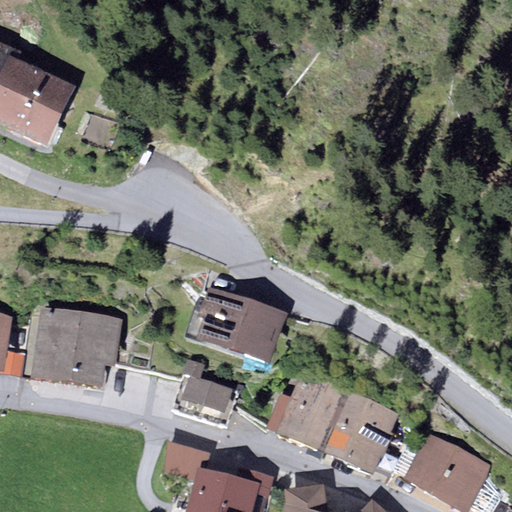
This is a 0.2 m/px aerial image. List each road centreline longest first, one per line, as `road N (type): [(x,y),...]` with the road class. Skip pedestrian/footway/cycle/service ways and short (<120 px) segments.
road 1 (residential): [(511,432),(389,335),(166,218),(0,160)]
road 2 (residential): [(0,395),(229,437),(368,481),(431,511)]
road 3 (unknown): [(0,209),(166,218)]
